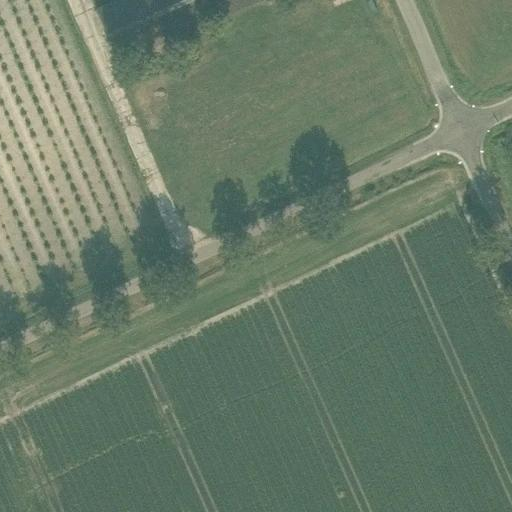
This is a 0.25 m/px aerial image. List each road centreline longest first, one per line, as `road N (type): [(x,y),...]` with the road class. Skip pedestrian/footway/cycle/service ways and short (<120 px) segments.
road 1 (unclassified): [(0,352),(465,128)]
road 2 (unclassified): [(411,0),(465,128)]
